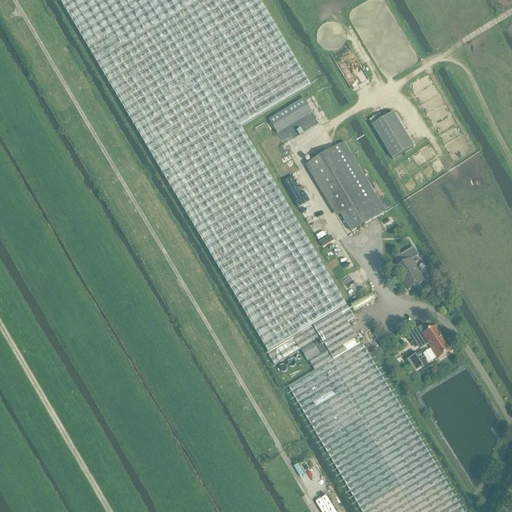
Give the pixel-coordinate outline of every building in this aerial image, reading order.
[(277,134),(312,113),(304,99),(269,120),(277,134)] [(414,148),(394,114),(372,127),(392,161),(414,148)] [(352,232),(385,212),(343,143),(310,163),(352,232)] [(292,175),(283,181),(287,186),(295,181),(292,175)] [(330,237),(320,244),(323,249),(333,242),(330,237)] [(408,290),(424,281),(411,260),(418,256),(413,248),(396,259),(400,265),(395,268),(408,290)] [(355,274),(342,282),(347,290),(360,283),(355,274)] [(320,339),(300,351),(307,362),(327,351),(333,361),(360,345),(357,341),(347,324),(340,312),(313,328),(320,339)] [(416,330),(411,334),(420,348),(421,350),(429,345),(439,360),(451,352),(451,351),(437,328),(428,333),(423,326),(420,328),(416,330)] [(389,339),(383,329),(374,335),(380,344),(389,339)] [(415,355),(408,360),(416,373),(423,368),(415,355)] [(336,511),(327,496),(315,503),(321,511),(336,511)]
